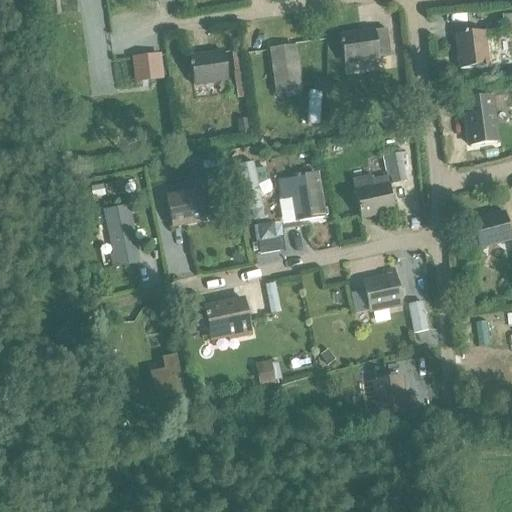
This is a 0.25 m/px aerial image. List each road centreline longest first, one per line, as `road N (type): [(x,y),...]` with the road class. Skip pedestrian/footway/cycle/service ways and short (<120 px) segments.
road 1 (unclassified): [(438,239),(110,304)]
road 2 (unclassified): [(458,511),(438,239)]
road 3 (unclassified): [(115,33),(330,0)]
road 4 (unclassified): [(438,188),(410,0)]
road 5 (track): [(0,429),(30,429),(24,334),(53,320)]
